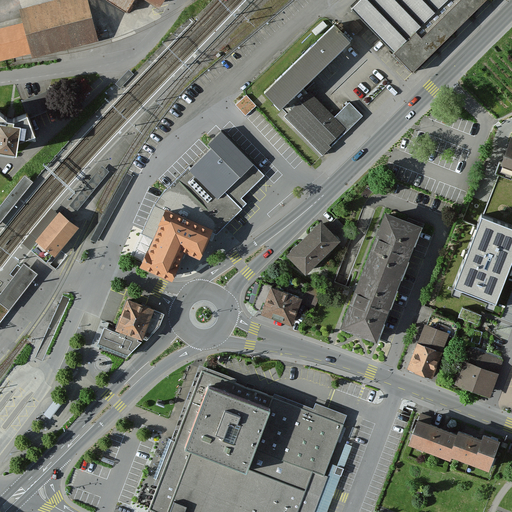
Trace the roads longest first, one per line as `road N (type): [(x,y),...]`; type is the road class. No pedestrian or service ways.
road 1 (secondary): [(298,217),(511,9)]
road 2 (residential): [(388,377),(441,220),(382,199),(376,204)]
road 3 (residential): [(0,80),(132,57),(179,0)]
road 4 (secondary): [(71,442),(200,338)]
road 5 (secondary): [(182,323),(86,417),(71,442)]
road 6 (residential): [(511,426),(388,377)]
road 7 (secondary): [(298,217),(216,269),(195,292)]
road 8 (residential): [(6,339),(57,278),(103,268)]
